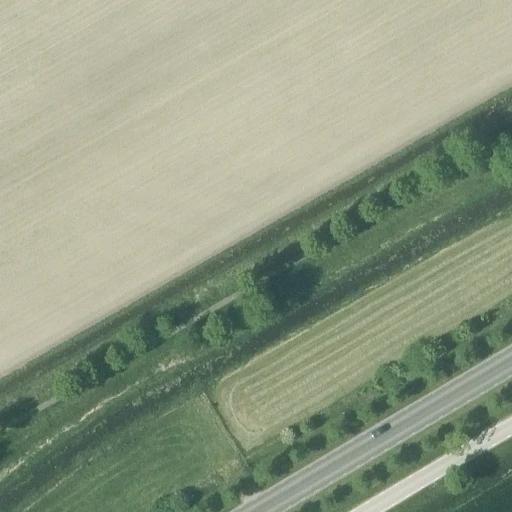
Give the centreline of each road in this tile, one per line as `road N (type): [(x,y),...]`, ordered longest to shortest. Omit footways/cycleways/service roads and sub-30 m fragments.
road 1 (primary): [(255,511),(511,360)]
road 2 (unclassified): [(367,511),(511,426)]
